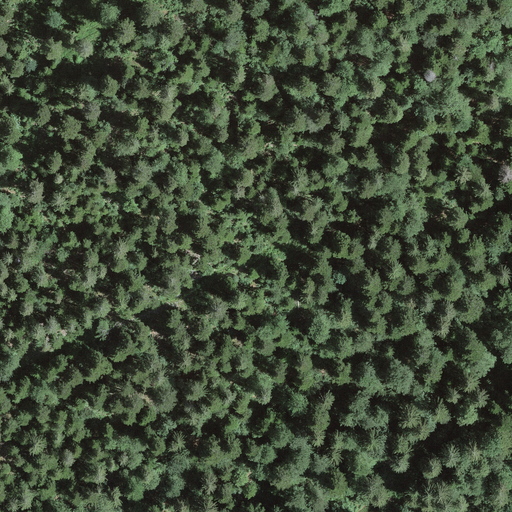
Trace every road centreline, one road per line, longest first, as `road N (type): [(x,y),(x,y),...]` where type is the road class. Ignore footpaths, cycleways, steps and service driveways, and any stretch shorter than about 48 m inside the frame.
road 1 (track): [(0,372),(277,247)]
road 2 (track): [(361,511),(464,395),(511,356)]
